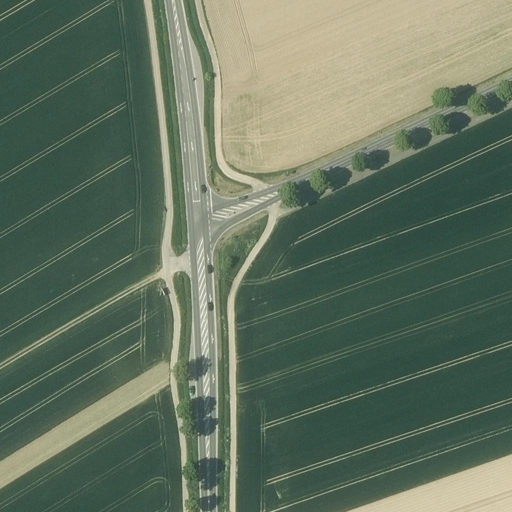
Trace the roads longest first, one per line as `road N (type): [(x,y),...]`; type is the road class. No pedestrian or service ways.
road 1 (track): [(233,511),(229,300),(276,215),(269,191),(219,162),(217,75),(199,0)]
road 2 (track): [(147,0),(166,160),(165,248),(176,324),(171,375),(185,511)]
road 3 (tertiary): [(511,86),(200,227)]
road 4 (secondary): [(200,227),(209,511)]
road 5 (secondary): [(174,0),(200,227)]
road 6 (track): [(0,368),(167,270),(200,260)]
